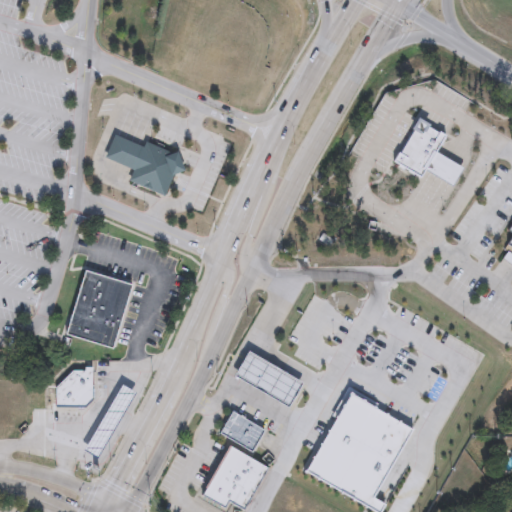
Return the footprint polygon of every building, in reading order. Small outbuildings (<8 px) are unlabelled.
[(391,163),(417,119),(444,136),(434,153),(461,170),(450,188),(423,171),(418,179),(391,163)] [(101,158),(110,135),(139,146),(141,141),(182,156),(176,173),(170,171),(161,195),(125,182),(130,169),(101,158)] [(511,223),(511,268),(499,260),(505,251),(502,249),(505,243),(511,234),(506,230),(511,223)] [(79,270),(127,283),(110,348),(62,335),(79,270)] [(306,384),(292,409),(236,377),(250,352),(306,384)] [(90,400),(83,407),(71,408),(55,408),(55,385),(73,370),(89,370),(90,391),(90,400)] [(346,385),(377,403),(376,405),(412,426),(372,496),(384,503),(379,511),(305,470),(335,418),(330,415),(346,385)] [(71,408),(83,407),(90,400),(90,391),(93,391),(117,418),(100,448),(91,447),(71,408)] [(263,428),(250,451),(216,432),(228,409),(263,428)] [(268,467),(244,510),(228,501),(224,507),(200,493),(227,444),(268,467)]
